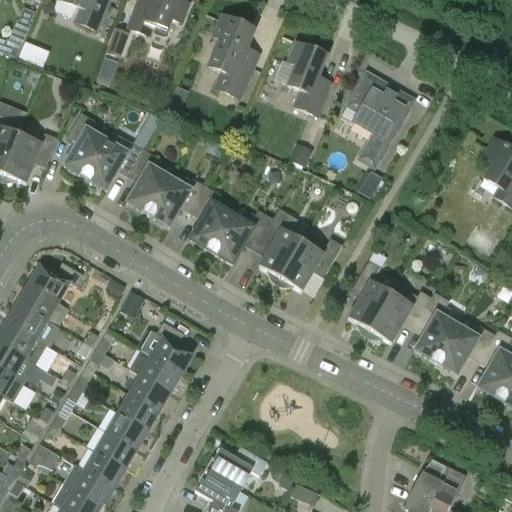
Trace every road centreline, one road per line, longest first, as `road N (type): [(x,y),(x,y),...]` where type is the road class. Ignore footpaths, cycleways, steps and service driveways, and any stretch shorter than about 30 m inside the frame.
road 1 (residential): [(14,232),(63,222),(248,325)]
road 2 (residential): [(511,91),(317,0)]
road 3 (residential): [(151,511),(248,325)]
road 4 (residential): [(248,325),(399,399)]
road 5 (residential): [(399,399),(511,455)]
